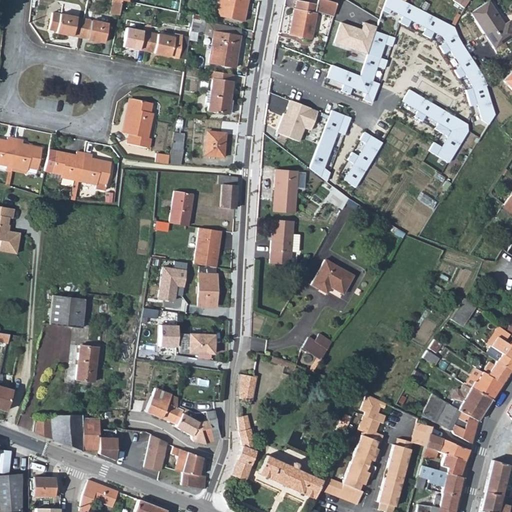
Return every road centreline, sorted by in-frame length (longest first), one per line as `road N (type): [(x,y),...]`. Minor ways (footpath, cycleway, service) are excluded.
road 1 (residential): [(271,0),(249,140),(224,459)]
road 2 (residential): [(103,75),(93,124),(80,128),(5,108)]
road 3 (secondary): [(511,391),(489,425),(465,511)]
road 4 (secondary): [(201,511),(81,463)]
